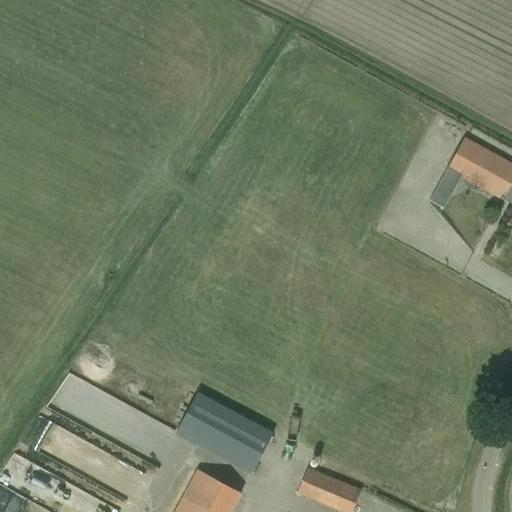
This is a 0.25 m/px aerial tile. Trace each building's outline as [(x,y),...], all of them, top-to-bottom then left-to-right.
[(464,139),(447,169),(485,190),(503,200),(511,205),(511,165),(502,160),(487,152),(464,139)] [(456,180),(449,197),(463,203),(470,185),(456,180)] [(486,233),(486,225),(458,225),(459,234),(486,233)] [(250,474),(271,436),(272,433),(196,392),(176,434),(250,474)] [(364,413),(384,412),(383,402),(358,404),(343,442),(351,445),(364,413)] [(95,441),(82,466),(147,499),(160,474),(95,441)] [(340,448),(332,470),(341,473),(349,451),(340,448)] [(348,469),(360,473),(367,452),(355,448),(348,469)] [(22,456),(0,499),(0,510),(3,511),(82,511),(81,511),(92,491),(22,456)] [(351,511),(360,491),(342,483),(310,469),(299,493),(341,511),(351,511)] [(231,511),(241,494),(196,470),(173,511),(231,511)] [(386,496),(391,484),(378,479),(374,492),(386,496)] [(129,502),(132,497),(110,484),(107,489),(129,502)]
